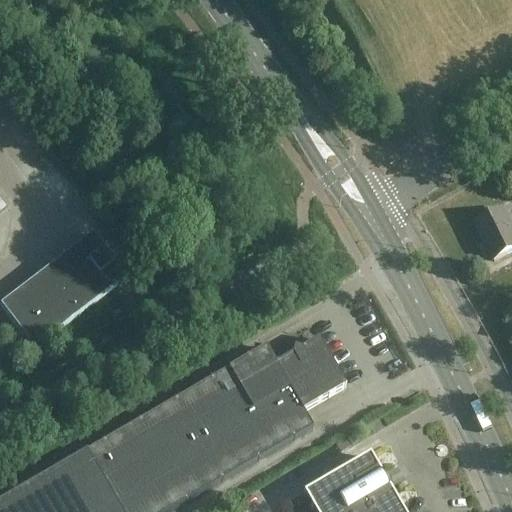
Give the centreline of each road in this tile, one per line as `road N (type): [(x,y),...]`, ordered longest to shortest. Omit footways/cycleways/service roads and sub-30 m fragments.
road 1 (primary): [(365,214),(511,502)]
road 2 (primary): [(214,0),(365,214)]
road 3 (unclassified): [(365,214),(511,130)]
